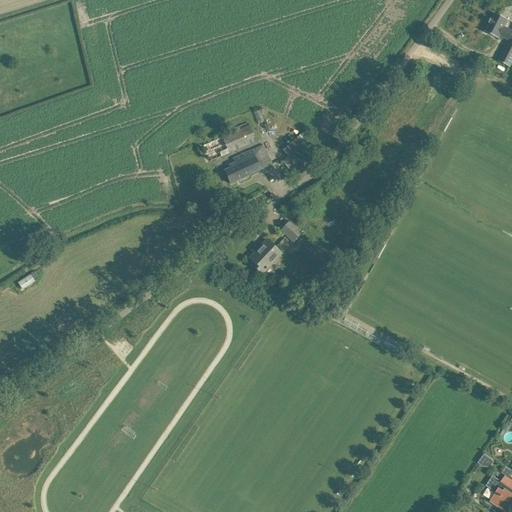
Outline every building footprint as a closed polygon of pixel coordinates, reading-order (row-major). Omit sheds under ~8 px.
[(498,61),(510,67),(511,63),(511,31),(504,27),(508,20),(495,13),(491,19),(489,23),(489,24),(485,32),(498,39),(500,36),(509,40),(498,61)] [(256,140),(250,125),(249,124),(241,128),(241,129),(203,145),(210,160),(256,140)] [(320,145),(313,138),(306,130),(284,149),(290,156),(282,162),(290,171),(320,145)] [(272,164),(263,145),(242,154),(242,155),(233,159),(235,162),(229,164),(231,167),(224,171),(230,184),(272,164)] [(281,231),(292,241),(300,232),(289,222),(281,231)] [(347,242),(354,247),(361,236),(353,232),(347,242)] [(281,253),(273,247),(266,240),(249,258),(256,265),(254,267),(261,274),(281,253)] [(29,274),(17,282),(21,289),(34,281),(29,274)] [(484,455),(478,463),(483,467),(490,468),(494,462),(484,455)] [(493,476),(486,486),(496,493),(490,502),(498,508),(504,511),(507,511),(511,505),(511,471),(510,470),(506,475),(506,476),(501,482),(493,476)]
